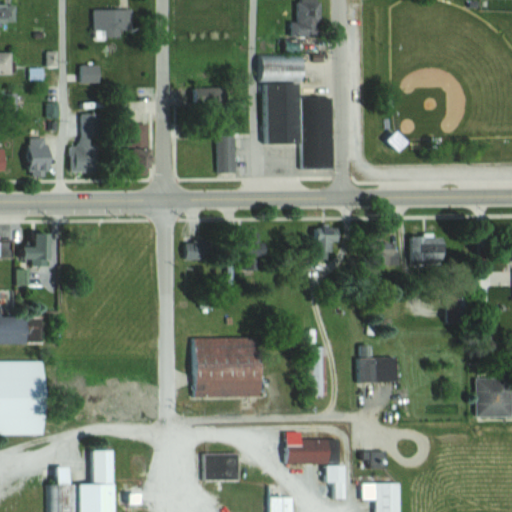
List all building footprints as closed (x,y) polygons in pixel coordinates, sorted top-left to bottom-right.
[(0,0),(0,20),(12,21),(12,1),(0,0)] [(192,27),(206,27),(206,1),(184,1),(184,17),(192,17),(192,27)] [(89,9),(89,36),(126,36),(126,9),(89,9)] [(43,65),(54,65),(54,50),(43,51),(43,65)] [(97,82),(97,63),(75,63),(75,82),(97,82)] [(255,143),(290,142),(290,84),(254,84),(255,143)] [(203,98),(200,89),(192,91),(194,101),(203,98)] [(213,171),(230,171),(230,119),(213,119),(213,171)] [(121,172),(143,172),(142,123),(119,123),(121,172)] [(18,172),(36,174),(40,137),(21,136),(18,172)] [(329,227),(307,227),(307,253),(329,253),(329,227)] [(222,284),(251,284),(251,229),(222,229),(222,284)] [(511,263),(511,231),(501,231),(501,263),(511,263)] [(26,247),(10,247),(10,258),(42,258),(41,234),(25,234),(26,247)] [(406,235),(406,259),(439,259),(439,235),(406,235)] [(398,242),(362,242),(362,264),(398,264),(398,242)] [(16,318),(0,318),(0,341),(16,342),(16,318)] [(405,338),(425,338),(425,324),(405,324),(405,338)] [(302,346),(302,395),(324,395),(324,346),(302,346)] [(352,382),(387,382),(387,356),(352,356),(352,382)] [(0,360),(0,434),(38,434),(38,360),(0,360)] [(250,394),(250,374),(239,374),(239,394),(250,394)] [(471,380),(471,417),(507,417),(507,380),(471,380)] [(144,420),(145,389),(100,389),(99,419),(144,420)] [(322,438),(279,438),(279,464),(322,464),(322,438)] [(107,511),(107,450),(84,450),(84,484),(64,484),(63,450),(51,450),(51,466),(44,466),(44,511),(107,511)] [(337,483),(337,465),(318,465),(318,483),(337,483)] [(263,511),(288,511),(285,488),(276,484),(264,484),(263,511)] [(394,511),(395,484),(357,484),(357,501),(370,501),(370,511),(394,511)]
